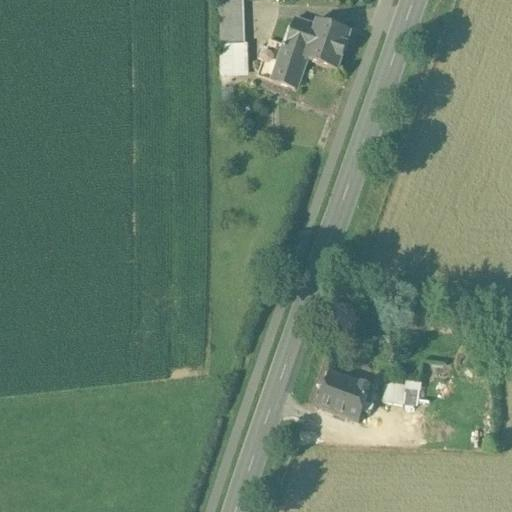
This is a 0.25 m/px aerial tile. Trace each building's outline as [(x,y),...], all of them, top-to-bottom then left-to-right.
[(245,1),(220,1),(221,46),(246,46),(245,1)] [(315,28),(295,20),(286,48),(284,47),(283,50),(285,51),(273,85),(295,92),(306,62),(303,62),(315,28)] [(322,24),(317,22),(315,28),(303,62),(306,62),(338,73),(352,34),(322,24)] [(246,69),(246,46),(221,46),(221,69),(246,69)] [(373,389),(332,373),(319,409),(359,425),(373,389)] [(423,386),(407,383),(406,388),(403,407),(419,410),(423,386)] [(406,388),(386,384),(383,404),(403,407),(406,388)]
